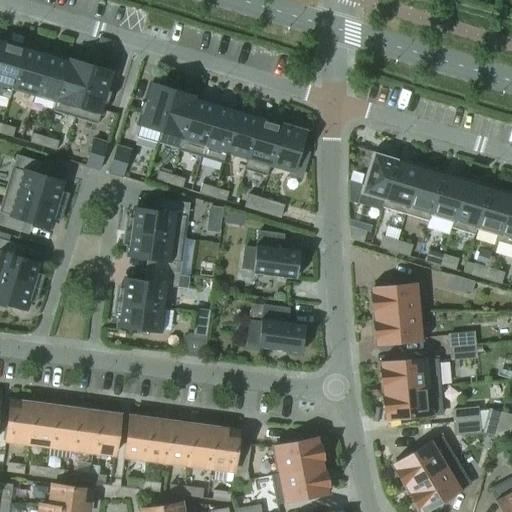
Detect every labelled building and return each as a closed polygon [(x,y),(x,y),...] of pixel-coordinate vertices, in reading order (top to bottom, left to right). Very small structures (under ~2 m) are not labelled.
[(12,89),(24,48),(2,41),(0,48),(0,96),(9,100),(12,89)] [(34,95),(46,54),(24,48),(12,89),(34,95)] [(53,111),(68,60),(67,59),(67,61),(46,54),(34,95),(55,102),(52,111),(53,111)] [(75,118),(90,66),(68,60),(53,111),(75,118)] [(107,91),(113,73),(90,66),(75,118),(97,124),(104,103),(107,103),(110,92),(107,91)] [(157,142),(172,91),(150,84),(144,102),(141,101),(138,113),(141,113),(138,124),(160,131),(157,142)] [(178,150),(194,97),(172,91),(157,142),(178,149),(178,150)] [(200,157),(216,105),(195,99),(195,98),(194,97),(178,150),(200,157)] [(225,152),(237,112),(216,105),(200,157),(222,163),(225,152)] [(244,170),(259,118),(237,112),(225,152),(247,158),(243,170),(244,170)] [(266,176),(281,125),(259,118),(244,170),(266,176)] [(0,134),(12,138),(15,128),(1,124),(0,128),(0,134)] [(301,161),(303,151),(298,150),(304,131),(281,125),(266,176),(270,165),(290,171),(288,175),(300,178),(305,162),(301,161)] [(42,147),(45,137),(31,133),(28,143),(42,147)] [(55,151),(58,141),(45,137),(42,147),(55,151)] [(98,170),(106,143),(93,139),(85,166),(98,170)] [(122,177),(130,150),(116,146),(108,173),(122,177)] [(381,207),(396,159),(372,152),(359,194),(383,201),(381,207)] [(63,183),(39,175),(42,163),(16,155),(5,190),(61,206),(65,193),(61,192),(63,183)] [(404,214),(419,166),(396,159),(381,207),(404,214)] [(427,221),(442,173),(419,166),(404,214),(427,221)] [(168,185),(171,175),(158,171),(155,181),(168,185)] [(450,228),(465,180),(442,173),(427,221),(428,221),(430,215),(452,221),(450,228)] [(181,189),(184,179),(171,175),(168,185),(181,189)] [(473,235),(488,187),(465,180),(450,228),(473,235)] [(212,198),(215,188),(201,184),(198,194),(212,198)] [(496,242),(511,193),(488,187),(473,235),(474,235),(476,229),(498,235),(496,242)] [(225,202),(228,192),(215,188),(212,198),(225,202)] [(61,206),(5,190),(0,206),(0,225),(22,232),(25,220),(50,228),(53,219),(57,220),(61,206)] [(511,246),(511,193),(496,242),(511,246)] [(255,211),(259,198),(247,195),(244,207),(255,211)] [(279,218),(283,205),(259,198),(255,211),(279,218)] [(184,239),(188,203),(161,200),(159,212),(133,209),(132,218),(128,218),(126,232),(184,239)] [(362,243),(365,232),(348,227),(349,239),(362,243)] [(252,270),(252,273),(294,279),(298,251),(281,248),(283,235),(258,231),(255,249),(244,247),(241,268),(252,270)] [(179,275),(184,239),(126,232),(125,245),(128,246),(127,256),(153,259),(151,271),(179,275)] [(393,252),(396,241),(382,237),(378,248),(393,252)] [(14,257),(18,245),(0,239),(0,277),(36,288),(40,275),(36,274),(39,264),(14,257)] [(408,256),(411,245),(396,241),(393,252),(408,256)] [(439,266),(442,255),(428,250),(424,261),(439,266)] [(454,270),(457,259),(442,255),(439,266),(454,270)] [(485,279),(488,268),(474,264),(470,275),(485,279)] [(500,284),(503,273),(488,268),(485,279),(500,284)] [(162,308),(165,286),(177,287),(179,275),(151,271),(150,283),(124,279),(123,289),(119,288),(117,302),(162,308)] [(469,295),(473,282),(449,275),(445,287),(469,295)] [(36,288),(0,277),(0,307),(6,309),(7,304),(25,310),(28,300),(32,301),(36,288)] [(418,312),(416,285),(369,289),(371,317),(418,312)] [(159,332),(162,308),(117,302),(115,316),(119,316),(118,326),(136,329),(136,334),(147,335),(148,330),(159,332)] [(258,344),(257,347),(300,353),(303,325),(286,322),(288,309),(263,305),(260,322),(249,321),(246,342),(258,344)] [(205,336),(209,311),(196,309),(192,334),(205,336)] [(421,339),(418,312),(371,317),(373,344),(421,339)] [(474,345),(473,333),(448,335),(449,347),(474,345)] [(475,358),(474,345),(449,347),(450,360),(475,358)] [(439,386),(437,359),(378,364),(380,391),(439,386)] [(442,413),(439,386),(380,391),(383,418),(442,413)] [(27,443),(32,404),(10,401),(5,440),(27,443)] [(48,446),(54,407),(32,404),(27,443),(48,446)] [(70,449),(75,410),(54,407),(48,446),(70,449)] [(478,420),(477,408),(452,410),(453,422),(478,420)] [(494,437),(501,413),(488,409),(482,434),(494,437)] [(91,452),(97,412),(75,410),(70,449),(91,452)] [(114,455),(119,415),(97,412),(91,452),(114,455)] [(506,440),(511,418),(511,415),(501,413),(494,437),(506,440)] [(146,459),(151,420),(129,417),(123,456),(146,459)] [(167,462),(173,423),(151,420),(146,459),(167,462)] [(479,433),(478,420),(453,422),(454,435),(479,433)] [(189,465),(194,425),(173,423),(167,462),(189,465)] [(210,468),(215,428),(194,425),(189,465),(210,468)] [(246,468),(249,443),(236,441),(238,431),(215,428),(210,468),(232,471),(233,466),(246,468)] [(455,460),(441,436),(391,467),(404,490),(455,460)] [(324,465),(319,439),(272,447),(277,473),(270,475),(271,476),(324,465)] [(417,511),(420,511),(469,483),(455,460),(404,490),(417,511)] [(23,474),(24,465),(7,463),(6,472),(23,474)] [(330,492),(324,465),(271,476),(276,502),(330,492)] [(44,477),(45,468),(29,466),(28,475),(44,477)] [(61,479),(62,470),(45,468),(44,477),(61,479)] [(87,483),(88,474),(72,471),(71,480),(87,483)] [(104,485),(105,476),(88,474),(87,483),(104,485)] [(511,511),(511,478),(491,489),(502,511),(511,511)] [(142,490),(143,481),(126,479),(125,488),(142,490)] [(158,492),(159,483),(143,481),(142,490),(158,492)] [(9,501),(12,485),(2,483),(0,500),(9,501)] [(88,511),(91,489),(51,484),(49,505),(39,503),(39,505),(88,511)] [(185,496),(186,487),(169,484),(168,494),(185,496)] [(201,498),(202,489),(186,487),(185,496),(201,498)] [(228,502),(230,493),(213,490),(211,499),(228,502)] [(0,511),(7,511),(9,501),(0,500),(0,501),(0,511)] [(181,511),(180,502),(141,509),(141,511),(181,511)]
